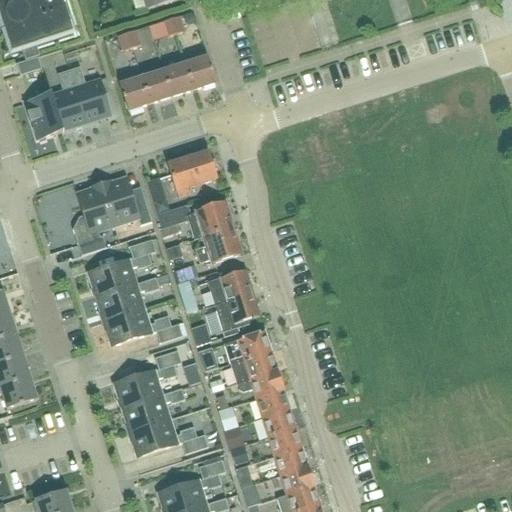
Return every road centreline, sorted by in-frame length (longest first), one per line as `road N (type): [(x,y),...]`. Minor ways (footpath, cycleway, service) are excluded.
road 1 (residential): [(350,511),(319,434),(233,117)]
road 2 (residential): [(113,511),(8,189)]
road 3 (residential): [(233,117),(274,120),(497,50)]
road 4 (residential): [(8,189),(233,117)]
